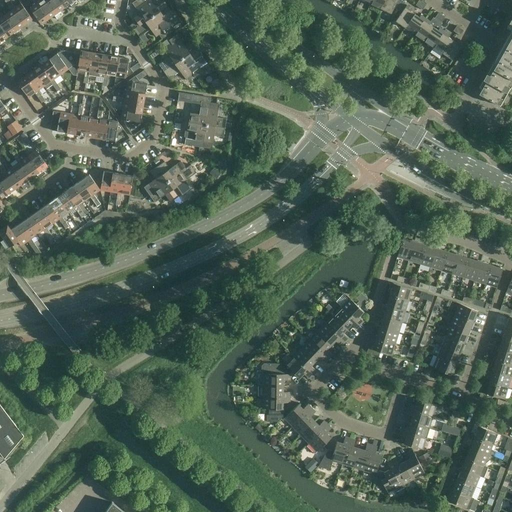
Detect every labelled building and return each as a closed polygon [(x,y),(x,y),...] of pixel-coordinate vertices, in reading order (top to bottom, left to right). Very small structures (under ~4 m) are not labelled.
[(47,0),(41,0),(40,1),(38,0),(32,0),(36,4),(38,3),(49,18),(54,15),(57,19),(60,17),(47,0)] [(47,0),(60,17),(63,15),(60,11),(65,7),(59,0),(47,0)] [(59,0),(65,7),(69,4),(72,8),(75,6),(71,0),(59,0)] [(130,25),(133,29),(137,27),(152,17),(140,0),(136,0),(132,3),(140,14),(132,20),(134,22),(130,25)] [(167,6),(163,0),(140,0),(152,17),(167,6)] [(371,0),(370,4),(380,9),(384,0),(371,0)] [(384,0),(380,9),(391,14),(394,8),(397,11),(402,2),(399,0),(384,0)] [(401,13),(395,21),(405,28),(414,14),(410,11),(412,9),(406,5),(402,2),(397,11),(401,13)] [(7,6),(11,11),(13,9),(24,25),(32,19),(21,3),(14,8),(11,3),(7,6)] [(38,3),(36,4),(30,9),(41,24),(49,18),(38,3)] [(152,17),(165,35),(182,23),(174,11),(172,13),(167,6),(152,17)] [(11,11),(5,15),(19,35),(22,33),(19,28),(24,25),(13,9),(11,11)] [(414,14),(405,28),(414,34),(425,18),(420,15),(419,17),(414,14)] [(5,15),(0,18),(0,24),(8,36),(13,33),(16,37),(19,35),(5,15)] [(165,35),(152,17),(137,27),(133,29),(143,44),(148,40),(143,34),(150,29),(155,37),(158,35),(162,39),(166,36),(165,35)] [(414,34),(424,41),(438,20),(434,18),(433,17),(430,22),(425,18),(414,34)] [(482,80),(483,80),(486,82),(479,94),(498,105),(511,80),(511,18),(506,27),(511,30),(511,34),(505,48),(489,75),(486,74),(482,80)] [(424,41),(433,47),(444,31),(439,28),(442,23),(441,23),(438,20),(424,41)] [(8,36),(0,24),(0,41),(3,46),(7,44),(3,39),(8,36)] [(444,31),(433,47),(442,54),(452,40),(448,37),(449,35),(444,31)] [(182,59),(201,45),(198,42),(194,44),(192,41),(184,46),(176,35),(169,40),(171,44),(182,59)] [(452,40),(442,54),(452,60),(455,56),(458,58),(466,48),(462,46),(463,44),(458,41),(456,43),(452,40)] [(163,72),(182,59),(171,44),(164,49),(169,56),(158,64),(163,72)] [(207,62),(200,53),(203,50),(201,45),(182,59),(195,77),(202,72),(199,67),(207,62)] [(61,51),(48,60),(59,75),(74,65),(78,65),(80,54),(61,51)] [(90,53),(80,51),(80,54),(78,65),(76,74),(84,75),(84,77),(88,78),(89,75),(89,72),(87,71),(90,53)] [(96,77),(100,54),(90,53),(87,71),(89,72),(89,75),(96,77)] [(109,56),(100,54),(96,77),(103,78),(103,80),(107,81),(108,75),(106,75),(109,56)] [(119,57),(109,56),(106,75),(108,75),(115,76),(119,57)] [(119,57),(115,76),(125,78),(133,73),(129,68),(127,67),(128,59),(119,57)] [(182,59),(163,72),(168,79),(180,71),(185,79),(186,78),(189,82),(195,77),(182,59)] [(48,60),(41,65),(52,81),(54,79),(59,75),(48,60)] [(41,65),(33,71),(44,86),(46,89),(52,85),(53,87),(57,84),(54,79),(52,81),(41,65)] [(33,71),(25,76),(36,92),(38,91),(44,86),(33,71)] [(25,76),(17,82),(27,96),(28,98),(30,96),(34,93),(38,98),(41,95),(38,91),(36,92),(25,76)] [(126,91),(145,94),(146,85),(138,83),(139,81),(135,76),(127,81),(126,91)] [(143,104),(144,96),(145,94),(126,91),(124,98),(119,97),(118,102),(124,103),(124,101),(143,104)] [(202,148),(206,125),(210,103),(209,103),(210,98),(185,94),(185,97),(185,100),(189,100),(190,101),(201,103),(199,115),(190,113),(186,131),(184,145),(202,148)] [(0,100),(0,117),(0,118),(8,112),(0,100)] [(124,101),(124,103),(123,110),(141,113),(143,104),(124,101)] [(206,125),(224,128),(226,119),(217,118),(219,104),(210,103),(206,125)] [(89,117),(82,116),(83,110),(78,110),(77,115),(79,116),(76,135),(86,136),(89,117)] [(141,113),(123,110),(121,120),(126,128),(131,124),(132,122),(140,123),(141,113)] [(67,133),(70,114),(53,111),(50,128),(52,131),(67,133)] [(108,120),(101,119),(102,113),(97,113),(96,119),(98,119),(95,138),(105,139),(108,120)] [(67,133),(76,135),(79,116),(77,115),(70,114),(67,133)] [(86,136),(95,138),(98,119),(96,119),(89,117),(86,136)] [(13,135),(22,129),(16,120),(6,127),(9,130),(13,135)] [(108,120),(105,139),(114,141),(116,133),(118,133),(123,130),(118,122),(108,120)] [(224,128),(206,125),(202,148),(211,149),(214,136),(223,137),(224,128)] [(9,130),(3,134),(7,140),(13,135),(9,130)] [(47,166),(46,165),(36,150),(28,156),(42,176),(45,174),(42,170),(47,166)] [(18,163),(12,167),(26,187),(29,185),(26,181),(31,177),(20,162),(22,160),(18,156),(15,158),(18,163)] [(20,162),(31,177),(36,174),(39,178),(42,176),(28,156),(22,160),(20,162)] [(157,167),(167,182),(186,168),(181,161),(169,169),(164,161),(157,167)] [(167,182),(178,197),(185,191),(190,188),(185,180),(196,172),(191,165),(186,168),(167,182)] [(0,170),(2,174),(0,175),(0,183),(11,198),(14,196),(11,192),(15,188),(4,173),(6,171),(3,167),(0,168),(0,170)] [(4,173),(15,188),(20,185),(23,189),(26,187),(12,167),(6,171),(4,173)] [(167,182),(157,167),(149,172),(155,180),(143,187),(149,195),(167,182)] [(214,168),(209,173),(216,179),(220,173),(214,168)] [(100,190),(110,192),(113,173),(103,171),(102,179),(99,179),(94,182),(100,190)] [(110,192),(117,193),(116,199),(121,199),(121,194),(119,193),(122,174),(113,173),(110,192)] [(80,180),(92,196),(94,194),(100,190),(94,182),(89,174),(80,180)] [(122,174),(119,193),(121,194),(129,195),(132,176),(122,174)] [(84,201),(90,197),(93,202),(97,199),(94,194),(92,196),(80,180),(73,186),(84,201)] [(178,197),(167,182),(149,195),(154,202),(165,194),(171,202),(178,197)] [(0,183),(0,199),(4,196),(8,201),(11,198),(0,183)] [(73,186),(65,191),(76,207),(78,205),(84,201),(73,186)] [(78,213),(81,210),(78,205),(76,207),(65,191),(57,197),(68,212),(70,216),(77,211),(78,213)] [(183,202),(190,197),(187,193),(179,198),(183,202)] [(57,197),(49,202),(60,218),(62,217),(68,212),(57,197)] [(52,224),(58,219),(62,224),(65,222),(62,217),(60,218),(49,202),(41,208),(52,224)] [(52,224),(41,208),(33,214),(44,229),(46,228),(52,224)] [(33,214),(26,219),(37,235),(43,230),(46,235),(50,233),(46,228),(44,229),(33,214)] [(31,239),(37,235),(26,219),(18,225),(29,240),(31,239)] [(18,241),(10,230),(7,225),(0,230),(0,233),(10,247),(17,242),(18,241)] [(18,225),(10,230),(18,241),(17,242),(21,246),(27,242),(30,246),(34,243),(31,239),(29,240),(18,225)] [(403,238),(397,257),(408,260),(414,242),(403,238)] [(408,260),(419,264),(425,245),(414,242),(408,260)] [(436,248),(425,245),(419,264),(430,267),(436,248)] [(447,252),(436,248),(430,267),(441,271),(447,252)] [(458,255),(447,252),(441,271),(452,274),(458,255)] [(469,259),(458,255),(452,274),(463,277),(469,259)] [(463,277),(474,281),(480,262),(469,259),(463,277)] [(491,265),(480,262),(474,281),(485,284),(491,265)] [(491,265),(485,284),(496,288),(502,269),(491,265)] [(390,295),(400,298),(408,300),(412,289),(393,283),(390,295)] [(390,295),(386,306),(405,311),(408,300),(400,298),(390,295)] [(341,307),(360,325),(364,321),(359,317),(363,312),(347,296),(346,297),(348,300),(341,307)] [(454,315),(472,322),(477,311),(459,304),(454,315)] [(386,306),(383,316),(402,322),(405,311),(386,306)] [(360,325),(341,307),(334,314),(332,312),(331,313),(347,329),(351,324),(356,329),(360,325)] [(347,329),(331,313),(330,314),(332,316),(325,323),(344,342),(348,338),(343,333),(347,329)] [(454,315),(450,325),(468,332),(472,322),(454,315)] [(398,333),(400,329),(402,322),(383,316),(380,327),(398,333)] [(344,342),(325,323),(318,331),(316,328),(315,329),(331,345),(335,341),(340,346),(344,342)] [(464,343),(468,332),(450,325),(446,336),(464,343)] [(398,333),(380,327),(376,338),(395,344),(398,333)] [(511,341),(511,329),(506,328),(502,338),(511,341)] [(331,345),(315,329),(314,330),(316,333),(309,340),(328,358),(332,355),(327,350),(331,345)] [(446,336),(441,346),(459,354),(464,343),(446,336)] [(368,347),(366,353),(366,354),(378,357),(379,352),(391,355),(395,344),(376,338),(373,349),(368,347)] [(414,351),(418,340),(413,338),(409,349),(414,351)] [(511,341),(502,338),(499,349),(511,353),(511,341)] [(328,358),(309,340),(302,347),(300,345),(299,346),(315,362),(319,357),(324,362),(328,358)] [(315,362),(299,346),(298,347),(300,349),(293,356),(312,375),(316,371),(311,366),(315,362)] [(455,364),(459,354),(441,346),(437,357),(455,364)] [(511,353),(499,349),(495,360),(511,364),(511,353)] [(308,379),(311,376),(312,375),(293,356),(286,364),(284,361),(283,363),(299,378),(303,374),(308,379)] [(453,383),(453,382),(455,376),(451,374),(455,364),(437,357),(432,368),(444,372),(442,378),(453,383)] [(511,364),(495,360),(492,371),(511,377),(511,373),(511,364)] [(260,386),(283,386),(283,380),(290,380),(290,374),(286,374),(286,370),(279,364),(264,363),(261,366),(261,372),(264,374),(263,384),(260,384),(260,386)] [(492,371),(489,382),(507,388),(511,377),(492,371)] [(481,391),(479,398),(490,401),(492,395),(504,399),(507,388),(489,382),(485,393),(481,391)] [(283,386),(260,386),(260,387),(263,387),(263,397),(290,397),(290,392),(283,392),(283,386)] [(290,403),(290,397),(263,397),(263,407),(260,407),(260,409),(268,409),(268,415),(266,415),(266,422),(278,422),(286,414),(283,409),(283,403),(290,403)] [(439,406),(417,399),(415,406),(409,403),(407,409),(432,416),(435,407),(438,408),(439,406)] [(0,453),(4,459),(4,458),(24,436),(0,404),(0,453)] [(292,426),(311,408),(308,404),(303,409),(298,404),(282,420),(283,421),(285,419),(292,426)] [(298,437),(314,421),(310,417),(315,412),(311,408),(292,426),(299,434),(297,436),(298,437)] [(410,422),(432,428),(432,427),(429,426),(432,416),(407,409),(405,414),(412,416),(410,422)] [(477,419),(474,425),(479,427),(474,437),(493,445),(497,434),(486,429),(488,423),(477,419)] [(308,443),(327,425),(323,421),(318,426),(314,421),(298,437),(299,438),(301,436),(308,443)] [(400,430),(426,438),(429,428),(432,429),(432,428),(410,422),(409,427),(402,425),(400,430)] [(259,423),(254,428),(260,433),(264,428),(259,423)] [(327,425),(308,443),(315,450),(313,452),(314,454),(330,438),(326,433),(331,428),(327,425)] [(400,430),(399,436),(405,438),(404,444),(425,450),(426,449),(423,448),(426,438),(400,430)] [(342,464),(350,439),(345,437),(343,444),(336,442),(333,452),(328,450),(318,467),(330,471),(332,461),(342,464)] [(488,455),(493,445),(474,437),(470,448),(488,455)] [(352,470),(359,449),(353,447),(355,440),(350,439),(342,464),(352,467),(351,470),(352,470)] [(364,470),(372,445),(367,444),(364,450),(359,449),(352,470),(353,470),(354,467),(364,470)] [(372,445),(364,470),(374,473),(373,476),(374,477),(381,455),(375,453),(377,447),(372,445)] [(484,466),(488,455),(470,448),(466,458),(484,466)] [(405,462),(415,481),(416,481),(415,478),(424,473),(412,450),(407,453),(410,459),(405,462)] [(427,453),(419,457),(424,467),(432,463),(427,453)] [(396,458),(391,461),(404,484),(413,479),(414,482),(415,481),(405,462),(399,464),(396,458)] [(466,458),(461,469),(479,476),(483,478),(487,467),(484,466),(466,458)] [(313,459),(305,467),(310,472),(319,464),(313,459)] [(379,471),(376,479),(380,480),(388,494),(394,491),(395,492),(396,491),(405,487),(404,484),(391,461),(387,463),(390,469),(384,472),(379,471)] [(475,487),(479,476),(461,469),(457,479),(475,487)] [(457,479),(453,490),(471,497),(475,487),(457,479)] [(471,497),(453,490),(448,501),(469,509),(473,498),(471,497)] [(124,511),(112,502),(105,511),(124,511)]
